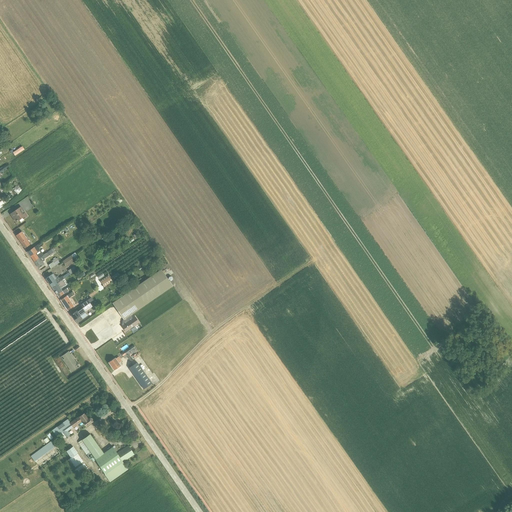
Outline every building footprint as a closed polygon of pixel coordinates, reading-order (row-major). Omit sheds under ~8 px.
[(12,155),(22,149),(20,146),(10,151),(12,155)] [(15,184),(10,188),(15,193),(20,189),(15,184)] [(14,217),(13,218),(16,222),(22,218),(23,220),(28,216),(21,207),(12,213),(14,217)] [(22,231),(16,236),(25,248),(31,244),(22,231)] [(31,257),(40,250),(38,248),(44,244),(42,242),(28,252),(31,257)] [(46,254),(34,262),(39,268),(45,264),(43,262),(45,260),(44,259),(50,255),(51,256),(56,252),(54,249),(46,254)] [(40,250),(31,257),(34,262),(46,254),(45,251),(42,253),(40,250)] [(75,253),(63,261),(67,267),(76,261),(74,259),(78,257),(75,253)] [(53,262),(49,265),(51,269),(59,263),(55,258),(53,259),(54,260),(52,261),(53,262)] [(161,269),(112,303),(124,320),(123,321),(122,325),(123,325),(122,326),(126,332),(139,323),(135,317),(133,319),(131,315),(173,286),(161,269)] [(52,287),(63,280),(62,280),(70,274),(69,272),(63,277),(62,276),(59,278),(58,276),(56,277),(53,274),(46,279),(52,287)] [(108,275),(100,280),(104,287),(112,281),(108,275)] [(63,280),(52,287),(57,295),(62,291),(61,289),(66,285),(63,280)] [(62,291),(57,295),(68,311),(74,306),(69,298),(74,294),(73,292),(66,296),(64,294),(68,291),(66,288),(62,291)] [(82,307),(77,311),(71,315),(77,323),(83,319),(80,316),(85,312),(85,311),(92,306),(88,300),(80,305),(82,307)] [(134,345),(121,354),(125,359),(127,357),(131,362),(134,361),(131,357),(133,355),(133,354),(138,351),(134,345)] [(69,352),(61,357),(71,372),(79,367),(80,366),(77,362),(76,363),(74,361),(75,361),(69,352)] [(115,358),(108,363),(114,371),(121,366),(119,363),(122,361),(119,357),(116,359),(115,358)] [(137,362),(129,368),(144,389),(152,383),(137,362)] [(67,420),(53,430),(57,436),(59,435),(63,440),(70,435),(68,431),(73,427),(74,429),(78,425),(80,427),(84,424),(86,427),(93,422),(90,417),(88,419),(84,414),(70,423),(67,420)] [(91,434),(78,443),(86,455),(90,452),(110,482),(128,470),(123,462),(134,454),(129,446),(117,454),(116,452),(118,451),(115,446),(103,453),(91,434)] [(51,441),(31,456),(35,461),(55,447),(51,441)] [(73,447),(66,452),(71,458),(67,461),(74,471),(77,470),(81,476),(89,470),(78,454),(73,447)]
